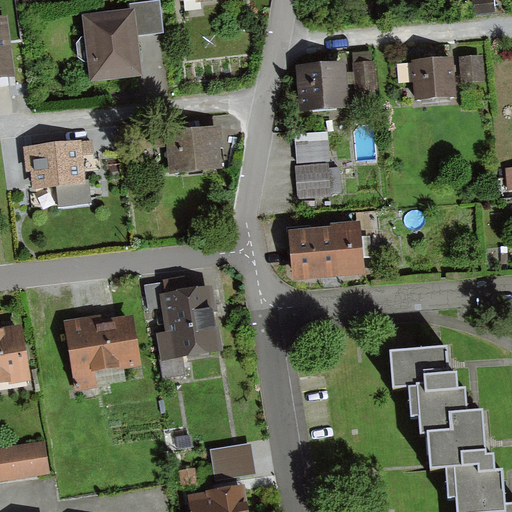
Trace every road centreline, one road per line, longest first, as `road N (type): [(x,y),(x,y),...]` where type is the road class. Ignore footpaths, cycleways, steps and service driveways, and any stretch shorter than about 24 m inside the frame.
road 1 (residential): [(267,102),(231,99),(0,125)]
road 2 (residential): [(250,249),(0,276)]
road 3 (residential): [(264,310),(511,290)]
road 4 (residential): [(511,22),(280,32)]
road 5 (residential): [(297,511),(264,310)]
road 6 (residential): [(250,249),(249,197),(267,102)]
